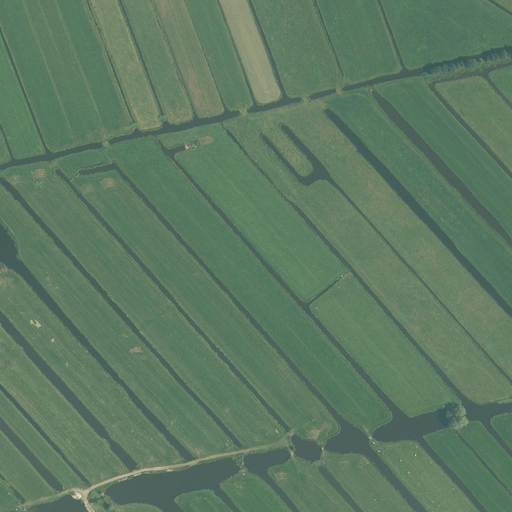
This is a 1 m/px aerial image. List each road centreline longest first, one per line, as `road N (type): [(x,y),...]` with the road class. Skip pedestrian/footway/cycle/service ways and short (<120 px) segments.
road 1 (track): [(214,129),(444,390),(455,414)]
road 2 (track): [(300,424),(279,444),(98,484)]
road 3 (track): [(106,148),(101,133),(173,115),(128,0)]
road 4 (track): [(244,119),(106,148),(141,183)]
road 5 (track): [(276,511),(165,374)]
road 6 (track): [(372,133),(341,98),(300,0)]
road 7 (track): [(84,497),(0,410)]
